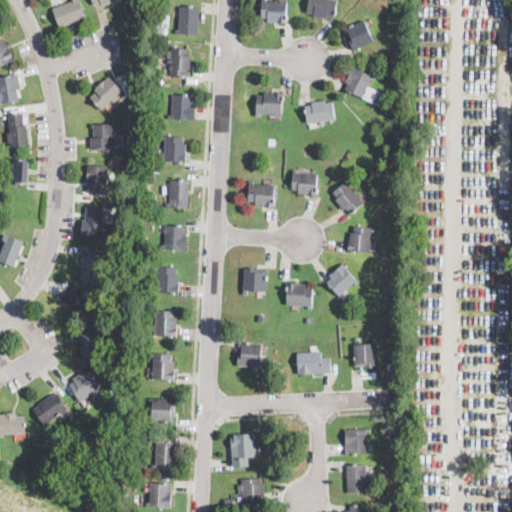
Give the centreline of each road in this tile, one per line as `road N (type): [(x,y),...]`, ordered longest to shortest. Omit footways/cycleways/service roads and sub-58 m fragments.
road 1 (residential): [(229,0),(199,511)]
road 2 (residential): [(16,0),(52,94),(54,228),(39,274),(0,315)]
road 3 (residential): [(205,407),(392,396)]
